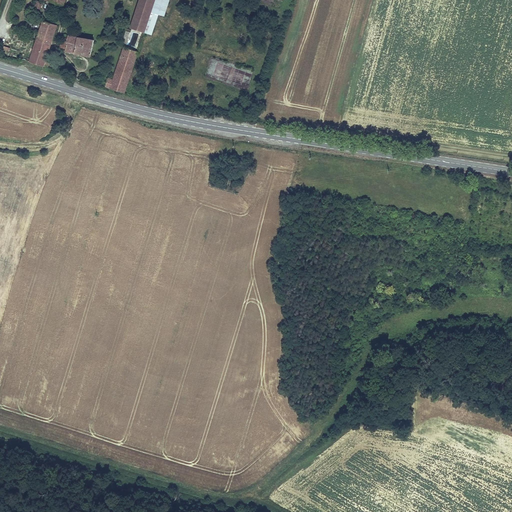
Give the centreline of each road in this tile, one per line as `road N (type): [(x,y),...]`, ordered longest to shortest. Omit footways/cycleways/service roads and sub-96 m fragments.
road 1 (primary): [(511,172),(160,115),(0,67)]
road 2 (track): [(0,86),(63,107),(71,122),(57,141),(0,143)]
